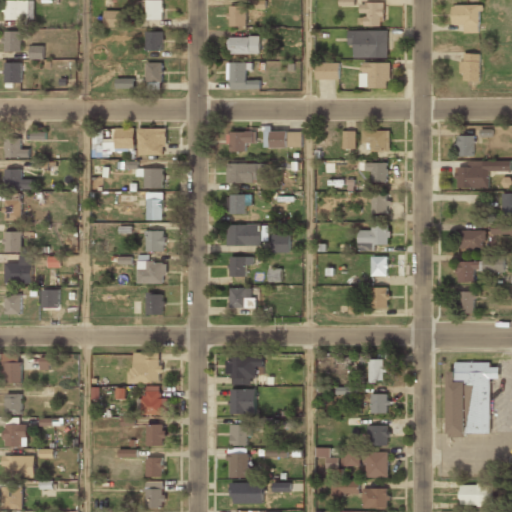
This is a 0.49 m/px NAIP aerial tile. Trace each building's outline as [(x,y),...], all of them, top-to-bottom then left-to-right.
[(34,0),(5,0),(5,20),(34,20),(34,0)] [(162,20),(162,0),(146,0),(146,20),(162,20)] [(384,25),(384,2),(360,2),(360,25),(384,25)] [(247,26),(247,5),(229,5),(229,26),(247,26)] [(480,5),(453,5),(453,24),(463,24),(463,33),(480,33),(480,5)] [(126,11),(105,11),(105,27),(126,27),(126,11)] [(388,57),(388,29),(351,29),(351,57),(388,57)] [(5,51),(22,51),(22,31),(5,31),(5,51)] [(162,31),(146,31),(146,51),(162,51),(162,31)] [(259,36),(228,36),(228,54),(259,54),(259,36)] [(43,46),(30,46),(31,59),(44,58),(43,46)] [(480,53),(461,53),(461,81),(480,81),(480,53)] [(5,62),(5,83),(21,83),(21,62),(5,62)] [(146,62),(146,84),(162,84),(162,62),(146,62)] [(228,62),(228,89),(259,89),(259,80),(248,80),(248,62),(228,62)] [(340,62),(316,62),(316,78),(340,78),(340,62)] [(390,88),(390,62),(360,62),(360,88),(390,88)] [(134,88),(134,79),(116,79),(116,88),(134,88)] [(162,82),(148,82),(147,90),(161,90),(162,82)] [(135,128),(100,128),(100,149),(135,149),(135,128)] [(139,128),(139,156),(165,156),(165,128),(139,128)] [(390,130),(363,130),(363,150),(390,150),(390,130)] [(255,143),(255,131),(229,131),(229,151),(247,151),(247,143),(255,143)] [(302,148),(302,131),(264,131),(264,148),(302,148)] [(343,148),(356,148),(356,131),(343,131),(343,148)] [(457,136),(457,156),(474,156),(474,136),(457,136)] [(5,138),(5,159),(30,159),(30,149),(21,149),(21,138),(5,138)] [(489,188),(489,172),(511,172),(511,161),(468,161),(468,167),(456,167),(456,188),(489,188)] [(372,182),(387,182),(388,162),(365,162),(365,172),(373,172),(372,182)] [(266,184),(266,164),(226,164),(226,184),(266,184)] [(22,169),(5,169),(5,189),(34,189),(34,180),(22,180),(22,169)] [(144,169),(144,188),(163,188),(163,169),(144,169)] [(511,193),(502,193),(502,215),(511,215),(511,193)] [(388,194),(371,194),(371,213),(388,213),(388,194)] [(247,215),(247,195),(229,195),(229,215),(247,215)] [(5,221),(22,221),(22,197),(5,197),(5,221)] [(146,221),(162,221),(162,200),(146,200),(146,221)] [(511,234),(511,223),(491,223),(491,233),(511,234)] [(227,246),(262,245),(262,225),(226,226),(227,246)] [(358,226),(358,246),(389,246),(390,226),(358,226)] [(5,252),(22,252),(22,231),(5,231),(5,252)] [(146,251),(164,251),(164,231),(146,231),(146,251)] [(485,231),(458,231),(458,250),(485,250),(485,231)] [(290,235),(272,235),(272,253),(290,253),(290,235)] [(5,283),(33,283),(33,255),(20,255),(20,263),(5,263),(5,283)] [(371,276),(387,276),(387,256),(371,256),(371,276)] [(248,258),(229,258),(229,278),(248,278),(248,258)] [(475,282),(475,272),(504,272),(504,259),(457,260),(457,283),(475,282)] [(165,284),(165,261),(138,261),(138,284),(165,284)] [(280,270),(271,269),(271,280),(280,280),(280,270)] [(388,287),(371,287),(371,308),(388,308),(388,287)] [(229,307),(251,307),(251,289),(229,289),(229,307)] [(58,290),(41,290),(41,308),(58,308),(58,290)] [(458,291),(458,315),(475,315),(475,291),(458,291)] [(163,315),(163,294),(146,294),(146,315),(163,315)] [(22,315),(22,295),(5,295),(5,315),(22,315)] [(160,353),(132,353),(132,383),(160,383),(160,353)] [(22,354),(3,354),(3,383),(22,383),(22,354)] [(227,356),(226,376),(233,376),(233,384),(254,384),(254,367),(262,367),(262,357),(227,356)] [(40,357),(40,370),(52,369),(52,357),(40,357)] [(368,383),(385,383),(385,359),(368,359),(368,383)] [(466,383),(466,434),(490,434),(490,378),(498,378),(498,362),(454,362),(455,383),(466,383)] [(255,389),(230,389),(230,414),(255,414),(255,389)] [(167,399),(161,399),(161,391),(141,391),(141,415),(167,415),(167,399)] [(22,394),(5,394),(5,414),(22,414),(22,394)] [(388,394),(370,394),(370,414),(388,414),(388,394)] [(165,445),(165,424),(147,424),(146,445),(165,445)] [(230,446),(251,446),(251,424),(230,424),(230,446)] [(26,425),(3,425),(3,446),(26,446),(26,425)] [(367,446),(388,446),(388,425),(367,425),(367,446)] [(362,465),(361,447),(345,448),(345,456),(341,457),(342,466),(362,465)] [(119,457),(138,457),(138,449),(119,450),(119,457)] [(248,466),(248,449),(229,449),(229,477),(256,477),(256,466),(248,466)] [(388,477),(388,451),(365,451),(365,477),(388,477)] [(34,456),(3,456),(3,476),(34,476),(34,456)] [(163,457),(146,457),(146,477),(163,477),(163,457)] [(339,468),(339,457),(326,457),(326,468),(339,468)] [(332,495),(360,495),(360,480),(331,480),(332,495)] [(163,482),(145,482),(145,508),(163,508),(163,482)] [(263,482),(231,482),(231,503),(263,503),(263,482)] [(273,492),(291,492),(292,483),(273,483),(273,492)] [(494,506),(494,485),(459,485),(459,506),(494,506)] [(22,511),(22,487),(3,487),(3,511),(22,511)] [(388,488),(363,488),(363,507),(388,507),(388,488)]
